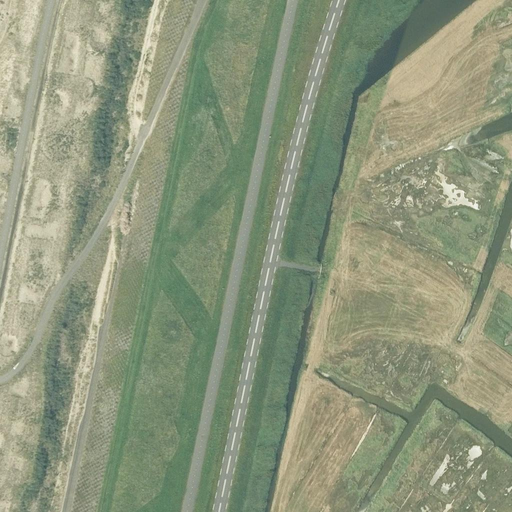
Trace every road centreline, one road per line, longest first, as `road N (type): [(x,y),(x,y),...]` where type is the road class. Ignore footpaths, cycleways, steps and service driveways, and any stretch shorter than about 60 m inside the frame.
road 1 (tertiary): [(218,511),(295,144),(338,0)]
road 2 (unknown): [(162,0),(61,511)]
